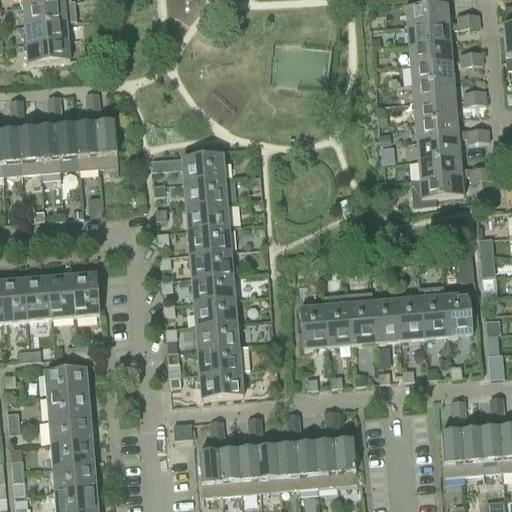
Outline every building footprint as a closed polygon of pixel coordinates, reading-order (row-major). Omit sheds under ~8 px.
[(21,0),(22,12),(64,8),(63,0),(21,0)] [(403,9),(405,33),(447,29),(447,28),(445,9),(437,10),(436,6),(424,7),(425,11),(413,12),(413,8),(403,9)] [(24,31),(66,27),(76,26),(74,7),(64,8),(22,12),(24,31)] [(466,20),(467,34),(478,33),(477,19),(466,20)] [(405,33),(407,52),(449,48),(448,36),(467,34),(466,20),(453,21),(454,28),(447,28),(447,29),(405,33)] [(24,31),(25,50),(67,46),(66,27),(24,31)] [(507,75),(511,74),(511,30),(503,31),(507,75)] [(370,44),(371,56),(380,55),(379,43),(370,44)] [(69,66),(67,46),(25,50),(27,70),(69,66)] [(407,52),(409,71),(451,67),(449,48),(407,52)] [(469,59),(471,73),(482,72),(480,58),(469,59)] [(460,74),(471,73),(469,59),(458,60),(460,74)] [(409,71),(410,90),(452,86),(451,67),(409,71)] [(410,90),(412,109),(454,105),(452,86),(410,90)] [(473,97),(474,111),(485,110),(484,96),(473,97)] [(463,112),(474,111),(473,97),(462,98),(463,112)] [(84,99),(85,111),(99,109),(98,98),(84,99)] [(46,102),(47,114),(61,113),(60,101),(46,102)] [(8,105),(9,117),(23,116),(22,104),(8,105)] [(412,109),(414,128),(456,124),(454,105),(412,109)] [(100,121),(99,109),(85,111),(86,122),(100,121)] [(62,124),(61,113),(47,114),(48,125),(62,124)] [(23,127),(23,116),(9,117),(9,128),(23,127)] [(377,119),(378,132),(386,131),(385,118),(377,119)] [(414,128),(416,147),(457,143),(466,143),(466,150),(477,149),(476,135),(457,137),(456,124),(414,128)] [(94,129),(97,173),(117,171),(114,128),(94,129)] [(75,131),(78,175),(97,173),(94,129),(75,131)] [(56,133),(59,176),(78,175),(75,131),(56,133)] [(36,134),(40,178),(59,176),(56,133),(36,134)] [(18,136),(21,179),(40,178),(36,134),(18,136)] [(476,135),(477,149),(488,148),(487,134),(476,135)] [(0,137),(0,161),(2,181),(21,179),(18,136),(0,137)] [(378,139),(380,152),(391,151),(390,139),(378,139)] [(416,147),(417,167),(459,163),(457,143),(416,147)] [(150,166),(151,178),(180,176),(181,188),(224,185),(222,160),(150,166)] [(419,186),(460,182),(461,182),(469,181),(470,188),(481,187),(480,173),(469,174),(469,175),(460,176),(459,163),(417,167),(419,186)] [(480,173),(481,187),(492,186),(490,172),(480,173)] [(460,182),(419,186),(420,205),(462,201),(460,182)] [(181,188),(183,212),(226,209),(224,185),(181,188)] [(152,190),(153,203),(164,202),(163,190),(152,190)] [(183,212),(185,237),(228,233),(226,209),(183,212)] [(82,214),(82,223),(91,223),(90,213),(82,214)] [(154,214),(155,227),(166,226),(165,213),(154,214)] [(185,237),(187,261),(230,257),(228,233),(185,237)] [(156,238),(157,250),(168,250),(167,238),(156,238)] [(187,261),(189,285),(232,281),(230,257),(187,261)] [(158,262),(159,275),(170,274),(169,261),(158,262)] [(494,273),(480,274),(481,282),(495,281),(494,273)] [(71,280),(74,323),(99,321),(96,278),(71,280)] [(47,282),(50,325),(74,323),(71,280),(47,282)] [(189,285),(191,309),(235,305),(232,281),(189,285)] [(23,284),(26,327),(50,325),(47,282),(23,284)] [(0,285),(0,299),(2,329),(26,327),(23,284),(0,285)] [(160,286),(160,298),(172,297),(171,286),(160,286)] [(420,302),(423,345),(447,343),(444,300),(443,291),(419,293),(420,302)] [(346,299),(351,351),(375,349),(371,307),(371,297),(346,299)] [(468,298),(444,300),(447,343),(472,341),(471,326),(475,326),(473,300),(469,300),(468,298)] [(323,310),(327,353),(351,351),(346,299),(322,301),(323,310)] [(395,305),(399,347),(423,345),(420,302),(395,305)] [(191,309),(193,333),(237,329),(235,305),(191,309)] [(371,307),(375,349),(399,347),(395,305),(371,307)] [(162,310),(163,322),(174,321),(173,309),(162,310)] [(302,355),(327,353),(323,310),(299,313),(302,355)] [(193,333),(195,357),(239,353),(237,329),(193,333)] [(164,334),(165,346),(176,345),(175,333),(164,334)] [(77,351),(78,363),(89,362),(88,350),(77,351)] [(66,352),(67,364),(78,363),(77,351),(66,352)] [(197,381),(241,377),(249,376),(248,352),(239,353),(195,357),(197,381)] [(61,353),(53,354),(54,365),(62,364),(61,353)] [(29,356),(30,367),(41,366),(40,355),(29,356)] [(18,357),(19,367),(30,367),(29,356),(18,357)] [(166,358),(167,370),(168,378),(179,377),(178,369),(177,357),(166,358)] [(487,361),(488,371),(496,370),(496,360),(487,361)] [(449,372),(450,382),(462,381),(461,371),(449,372)] [(43,377),(45,401),(88,398),(86,373),(43,377)] [(425,374),(426,384),(438,384),(437,373),(425,374)] [(400,376),(402,387),(414,385),(413,374),(400,376)] [(4,377),(5,392),(16,391),(14,376),(4,377)] [(243,401),(241,377),(197,381),(199,405),(243,401)] [(377,378),(378,389),(390,388),(389,377),(377,378)] [(353,380),(354,391),(365,390),(365,379),(353,380)] [(168,382),(169,394),(180,393),(179,381),(168,382)] [(329,382),(330,393),(342,392),(341,381),(329,382)] [(305,384),(306,395),(317,394),(317,383),(305,384)] [(45,401),(47,425),(90,421),(88,398),(45,401)] [(487,404),(488,414),(495,413),(502,413),(502,403),(487,404)] [(449,407),(450,417),(464,416),(463,406),(449,407)] [(504,424),(502,413),(495,413),(488,414),(489,425),(504,424)] [(465,428),(464,416),(450,417),(451,429),(465,428)] [(324,418),(324,428),(338,427),(337,417),(324,418)] [(7,419),(8,429),(19,429),(18,418),(7,419)] [(285,421),(286,431),(300,430),(299,420),(285,421)] [(47,425),(49,449),(92,445),(90,421),(47,425)] [(247,424),(248,435),(261,433),(260,423),(247,424)] [(208,428),(209,438),(223,437),(222,427),(208,428)] [(339,438),(338,427),(324,428),(325,439),(339,438)] [(8,429),(9,440),(20,439),(19,429),(8,429)] [(172,431),(172,440),(173,447),(190,445),(189,430),(172,431)] [(301,441),(300,430),(286,431),(288,443),(301,441)] [(511,431),(497,433),(500,477),(511,475),(511,431)] [(262,445),(261,433),(248,435),(249,446),(262,445)] [(478,434),(482,478),(500,477),(497,433),(478,434)] [(459,436),(462,480),(482,478),(478,434),(459,436)] [(439,438),(443,482),(462,480),(459,436),(439,438)] [(224,448),(223,437),(209,438),(210,450),(224,448)] [(333,446),(337,491),(356,489),(352,444),(333,446)] [(49,449),(52,473),(94,469),(92,445),(49,449)] [(314,448),(318,493),(337,491),(333,446),(314,448)] [(295,449),(298,494),(318,493),(314,448),(295,449)] [(275,451),(280,496),(298,494),(295,449),(275,451)] [(256,453),(260,498),(280,496),(275,451),(256,453)] [(236,454),(241,499),(260,498),(256,453),(236,454)] [(217,456),(221,501),(241,499),(236,454),(217,456)] [(201,503),(221,501),(217,456),(197,458),(201,503)] [(11,466),(12,477),(23,476),(22,465),(11,466)] [(52,473),(54,497),(96,493),(94,469),(52,473)] [(12,477),(13,488),(24,487),(23,476),(12,477)] [(54,497),(54,511),(98,511),(96,493),(54,497)]
